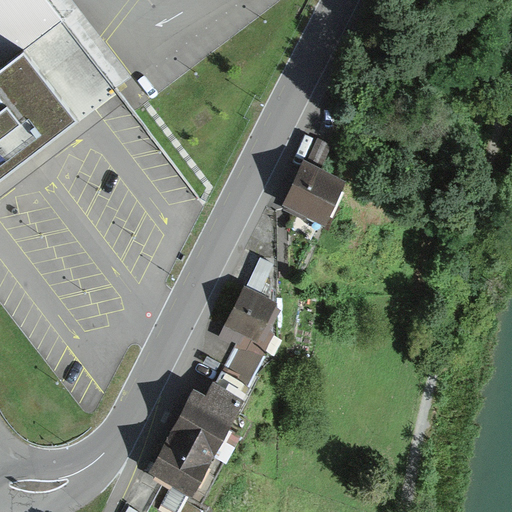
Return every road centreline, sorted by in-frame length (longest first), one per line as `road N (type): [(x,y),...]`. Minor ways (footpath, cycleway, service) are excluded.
road 1 (tertiary): [(125,426),(341,0)]
road 2 (unknown): [(138,297),(174,226),(158,198),(115,149),(91,139),(41,174)]
road 3 (unknown): [(0,244),(85,346),(117,339),(138,297)]
road 4 (unknown): [(138,297),(41,174)]
road 5 (secondary): [(0,488),(58,484),(95,463),(125,426)]
